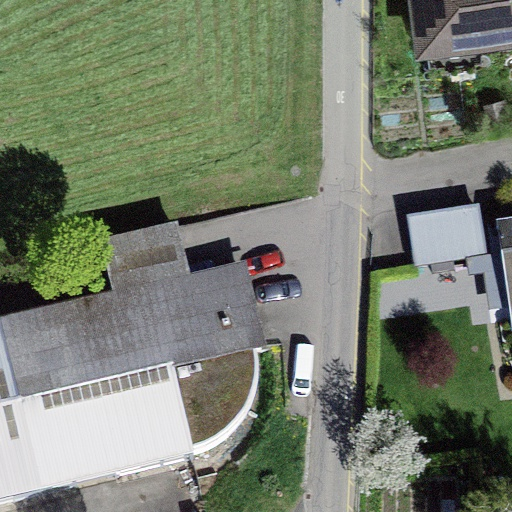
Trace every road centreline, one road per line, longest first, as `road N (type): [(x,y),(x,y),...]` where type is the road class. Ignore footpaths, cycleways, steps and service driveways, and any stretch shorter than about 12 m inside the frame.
road 1 (unclassified): [(329,511),(341,197)]
road 2 (unclassified): [(341,197),(343,0)]
road 3 (residential): [(341,197),(511,161)]
